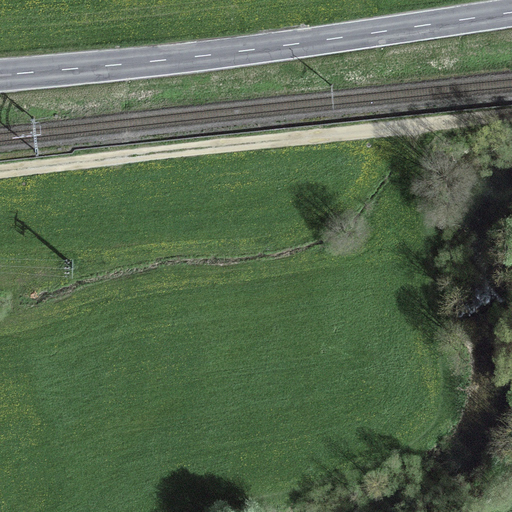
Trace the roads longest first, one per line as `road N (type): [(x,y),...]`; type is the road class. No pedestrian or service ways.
road 1 (primary): [(0,74),(511,12)]
road 2 (track): [(511,115),(0,171)]
